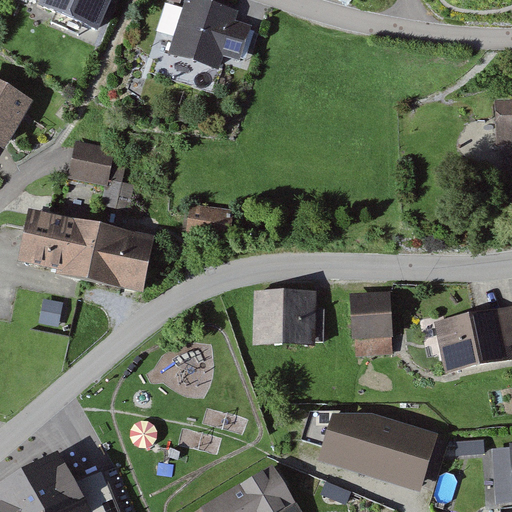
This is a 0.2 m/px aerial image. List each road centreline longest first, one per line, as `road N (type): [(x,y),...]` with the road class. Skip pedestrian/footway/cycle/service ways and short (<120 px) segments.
road 1 (tertiary): [(511,264),(261,269),(213,281),(165,306),(0,448)]
road 2 (residential): [(285,0),(412,33),(511,39)]
